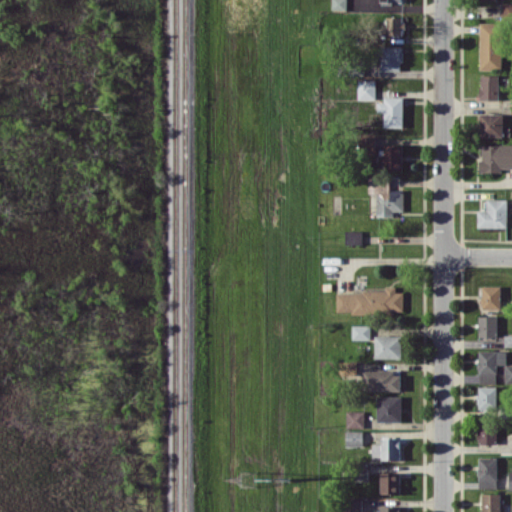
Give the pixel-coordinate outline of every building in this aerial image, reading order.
[(346,10),(345,0),(331,0),(331,9),(346,10)] [(511,2),(502,3),(502,19),(511,18),(511,2)] [(386,16),(385,34),(401,35),(401,16),(386,16)] [(501,69),(502,22),(480,22),(479,69),(501,69)] [(402,45),(380,46),(381,69),(403,69),(402,45)] [(498,99),(499,75),(480,74),(480,99),(498,99)] [(357,99),(376,98),(375,79),(357,79),(357,99)] [(403,126),(403,97),(383,97),(382,126),(403,126)] [(502,113),(479,113),(479,137),(502,137),(502,113)] [(402,145),(384,144),(384,153),(381,153),(381,170),(402,170),(402,145)] [(511,144),(480,144),(480,172),(501,172),(501,167),(511,167),(511,144)] [(368,193),(376,193),(376,217),(397,216),(397,210),(404,210),(403,176),(368,177),(368,193)] [(506,227),(507,199),(486,198),(486,210),(478,210),(477,227),(506,227)] [(362,243),(362,230),(345,230),(345,243),(362,243)] [(336,291),(336,313),(404,312),(403,291),(395,292),(395,285),(385,286),(385,290),(336,291)] [(482,309),(500,308),(500,285),(481,286),(482,309)] [(497,337),(497,315),(479,315),(478,336),(497,337)] [(370,324),(351,325),(352,339),(370,339),(370,324)] [(401,335),(375,335),(375,358),(401,358),(401,335)] [(479,383),(497,383),(496,364),(506,364),(506,350),(478,350),(479,383)] [(400,370),(363,371),(363,391),(401,390),(400,370)] [(496,385),(478,386),(478,411),(497,410),(496,385)] [(401,396),(377,396),(377,421),(401,421),(401,396)] [(364,410),(346,410),(346,427),(364,427),(364,410)] [(497,443),(497,422),(477,422),(477,444),(497,443)] [(345,446),(363,446),(363,430),(345,431),(345,446)] [(400,458),(399,438),(380,438),(380,443),(372,443),(372,458),(400,458)] [(497,488),(496,457),(478,457),(478,488),(497,488)] [(367,464),(356,464),(356,481),(368,480),(367,464)] [(400,493),(400,472),(381,472),(381,493),(400,493)] [(481,511),(500,511),(500,493),(481,493),(481,511)] [(346,511),(361,511),(362,499),(346,499),(346,511)]
